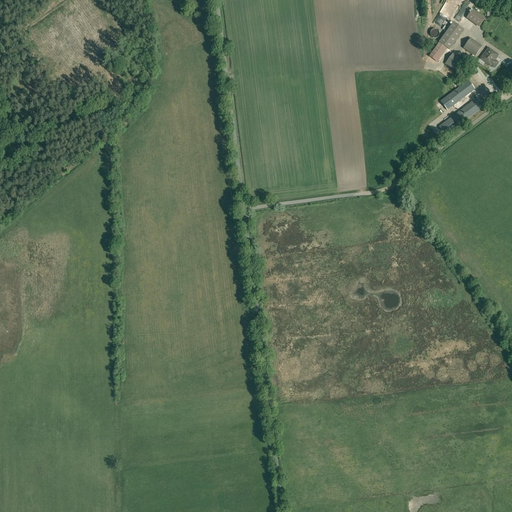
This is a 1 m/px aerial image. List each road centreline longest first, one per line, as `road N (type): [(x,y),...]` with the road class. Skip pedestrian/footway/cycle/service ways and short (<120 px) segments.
road 1 (unclassified): [(282,511),(242,208),(379,192),(511,93)]
road 2 (track): [(217,0),(242,208)]
